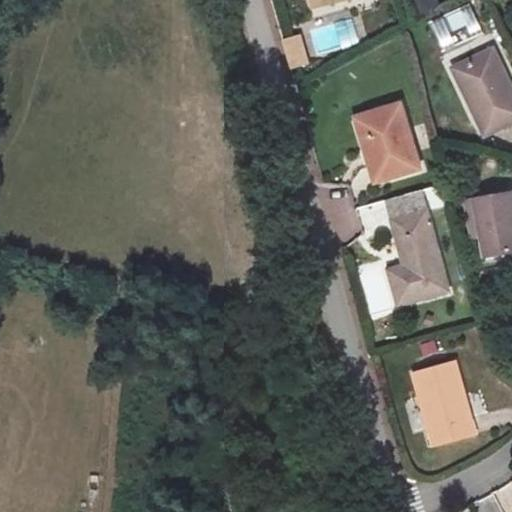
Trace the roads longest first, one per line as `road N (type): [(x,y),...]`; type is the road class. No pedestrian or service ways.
road 1 (residential): [(390,510),(303,228),(245,0)]
road 2 (residential): [(390,510),(496,469),(511,454)]
